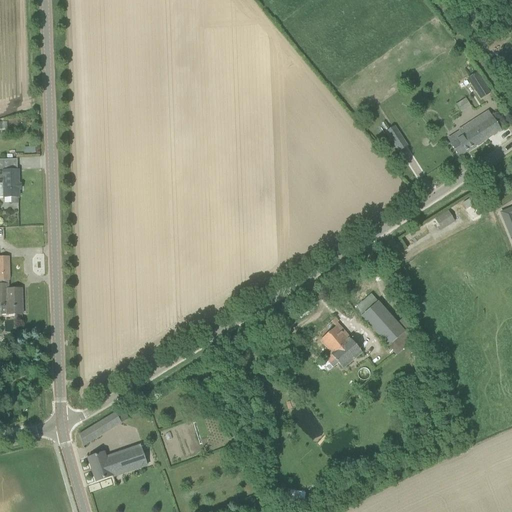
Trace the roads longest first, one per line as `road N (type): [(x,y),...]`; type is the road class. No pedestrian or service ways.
road 1 (unclassified): [(61,424),(511,145)]
road 2 (tertiary): [(61,424),(45,0)]
